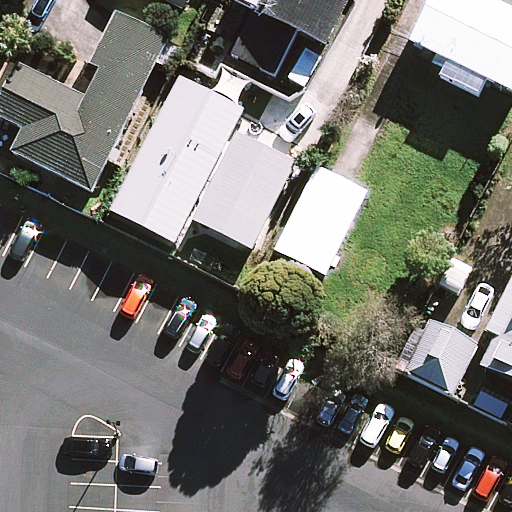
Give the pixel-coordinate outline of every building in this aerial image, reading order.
[(188,0),(156,0),(182,13),(188,0)] [(348,0),(234,0),(233,4),(325,49),(348,0)] [(511,14),(481,0),(432,0),(411,47),(446,64),(439,79),(476,97),(483,82),(511,95),(511,14)] [(166,43),(116,18),(92,66),(99,70),(84,100),(19,67),(0,103),(0,119),(23,132),(12,155),(89,194),(166,43)] [(287,55),(245,31),(231,57),(273,80),(287,55)] [(247,112),(182,77),(108,216),(173,251),(247,112)] [(296,165),(237,135),(190,225),(249,255),(296,165)] [(365,195),(317,172),(276,254),(325,278),(365,195)] [(511,283),(487,334),(494,337),(478,369),(511,384),(511,283)] [(480,348),(429,325),(405,376),(456,400),(480,348)]
